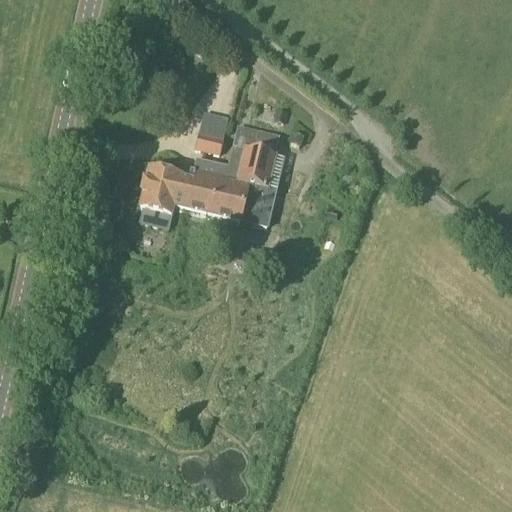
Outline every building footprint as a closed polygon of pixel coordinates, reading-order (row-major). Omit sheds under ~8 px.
[(208,102),(206,117),(231,121),(234,106),(208,102)] [(246,105),(247,121),(261,120),(260,104),(246,105)] [(218,161),(224,133),(201,128),(198,139),(197,139),(193,155),(218,161)] [(287,149),(298,154),(303,143),(291,139),(287,149)] [(309,165),(304,163),(299,173),(317,182),(333,148),(320,142),(309,165)] [(187,184),(180,214),(238,228),(238,226),(265,232),(274,195),(266,193),(273,161),(242,153),(241,155),(233,153),(228,173),(196,165),(194,176),(189,175),(187,184)] [(187,184),(179,182),(148,175),(145,188),(142,187),(139,199),(141,199),(138,213),(169,220),(171,212),(180,214),(187,184)]
